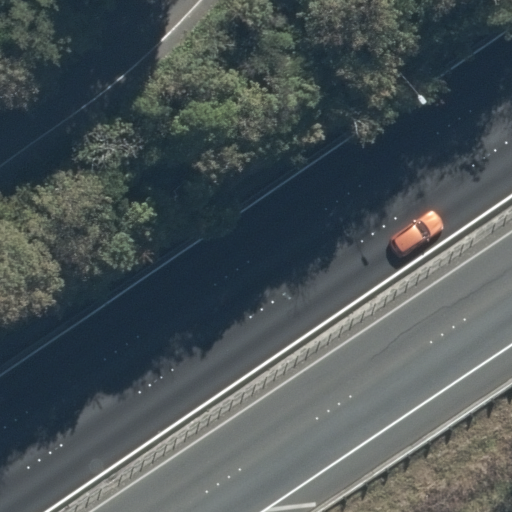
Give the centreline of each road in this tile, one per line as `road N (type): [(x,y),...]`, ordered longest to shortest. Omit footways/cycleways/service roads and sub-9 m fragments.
road 1 (trunk): [(0,461),(511,111)]
road 2 (trunk): [(511,289),(181,511)]
road 3 (residential): [(154,0),(0,142)]
